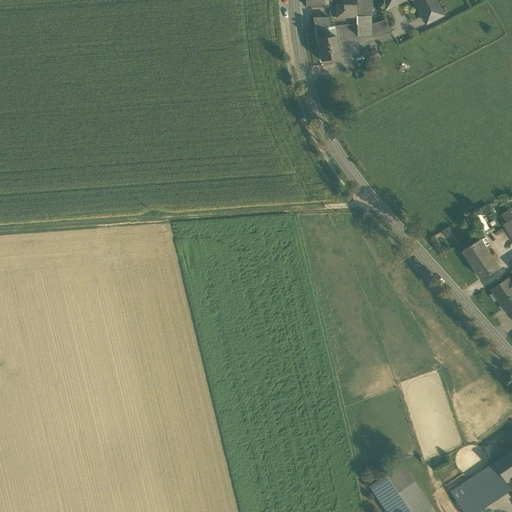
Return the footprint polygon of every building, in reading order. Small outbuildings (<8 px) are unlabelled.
[(370,0),(355,0),(356,5),(356,16),(367,16),(367,10),(371,10),(370,0)] [(383,0),(384,10),(395,4),(392,0),(383,0)] [(414,0),(423,16),(439,8),(434,0),(392,0),(395,4),(403,0),(414,0)] [(356,16),(356,5),(336,5),(336,6),(336,18),(356,17),(356,16)] [(423,16),(426,23),(442,15),(439,8),(423,16)] [(356,17),(357,24),(371,25),(371,16),(367,16),(356,16),(356,17)] [(315,27),(315,28),(329,27),(328,17),(313,18),(315,27)] [(385,20),(371,25),(371,36),(390,30),(385,20)] [(371,36),(371,25),(357,24),(357,36),(371,36)] [(317,40),(321,61),(339,58),(335,36),(329,37),(327,28),(315,30),(317,40)] [(366,53),(370,61),(379,56),(375,49),(366,53)] [(487,204),(479,209),(483,216),(491,211),(487,204)] [(478,210),(471,214),(482,233),(489,229),(478,210)] [(501,215),(507,223),(511,219),(511,213),(509,210),(501,215)] [(448,228),(441,232),(445,239),(452,235),(448,228)] [(464,251),(483,280),(499,269),(480,240),(464,251)] [(498,300),(507,313),(508,312),(507,311),(511,307),(511,282),(509,278),(508,278),(508,279),(493,289),(491,289),(494,293),(498,300)] [(498,300),(494,293),(489,296),(494,303),(498,300)] [(511,480),(511,451),(495,464),(508,483),(511,480)] [(369,487),(381,504),(414,482),(402,464),(369,487)] [(495,464),(460,487),(468,498),(458,505),(463,511),(479,511),(511,490),(511,489),(508,483),(495,464)] [(381,504),(386,511),(423,511),(431,507),(414,482),(381,504)] [(451,493),(458,505),(468,498),(460,487),(451,493)]
